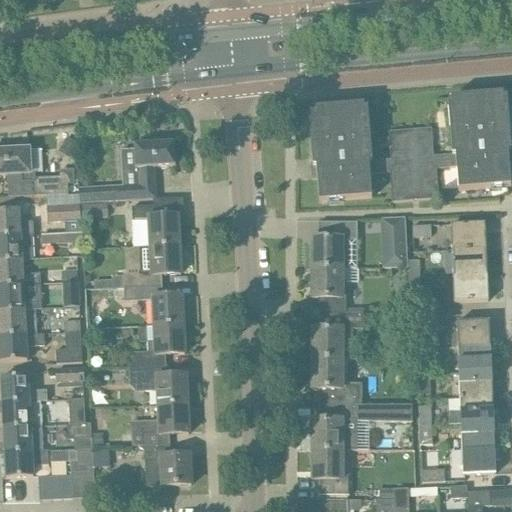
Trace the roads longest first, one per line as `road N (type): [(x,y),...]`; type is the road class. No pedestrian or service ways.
road 1 (residential): [(252,511),(232,72)]
road 2 (secondary): [(232,72),(511,47)]
road 3 (secondary): [(229,32),(0,59)]
road 4 (residential): [(228,15),(0,41)]
road 5 (secondary): [(511,7),(366,20)]
road 6 (secondary): [(92,89),(232,72)]
road 7 (secondary): [(366,20),(229,32)]
